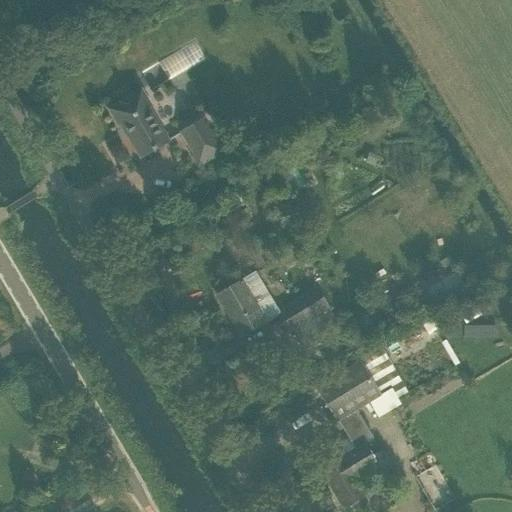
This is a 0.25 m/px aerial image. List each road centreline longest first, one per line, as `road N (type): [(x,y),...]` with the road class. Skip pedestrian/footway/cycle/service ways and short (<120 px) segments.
road 1 (unclassified): [(256,511),(0,77)]
road 2 (tertiary): [(148,511),(0,261)]
